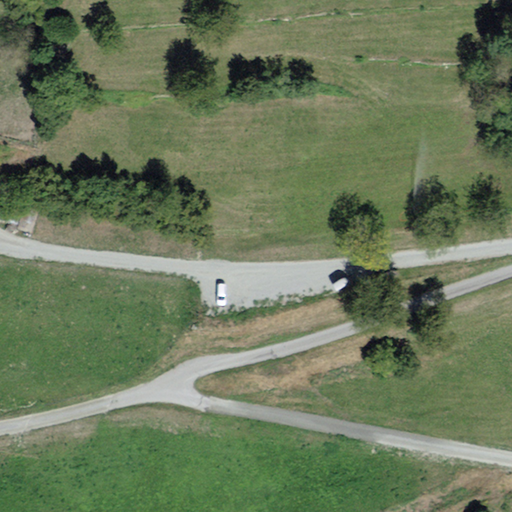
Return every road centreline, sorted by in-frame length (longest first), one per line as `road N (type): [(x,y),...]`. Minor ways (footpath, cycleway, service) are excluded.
road 1 (unclassified): [(0,428),(165,387),(194,370),(330,334),(511,270)]
road 2 (track): [(511,247),(273,270),(0,245)]
road 3 (track): [(165,387),(511,458)]
